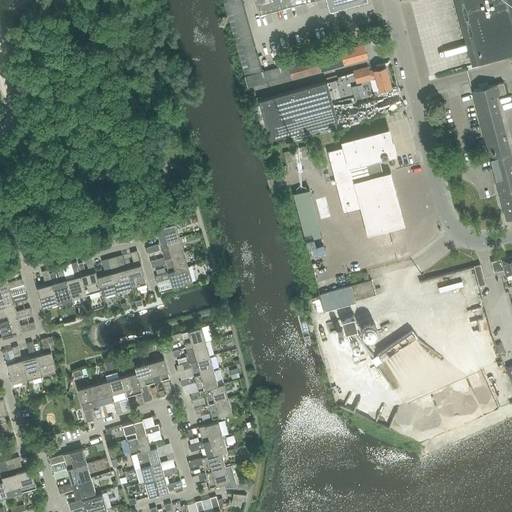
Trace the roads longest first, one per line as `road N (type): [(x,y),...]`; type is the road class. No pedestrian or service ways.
road 1 (unclassified): [(457,234),(445,217),(387,0)]
road 2 (residential): [(0,343),(43,331),(25,270),(140,244)]
road 3 (residential): [(161,406),(39,453)]
